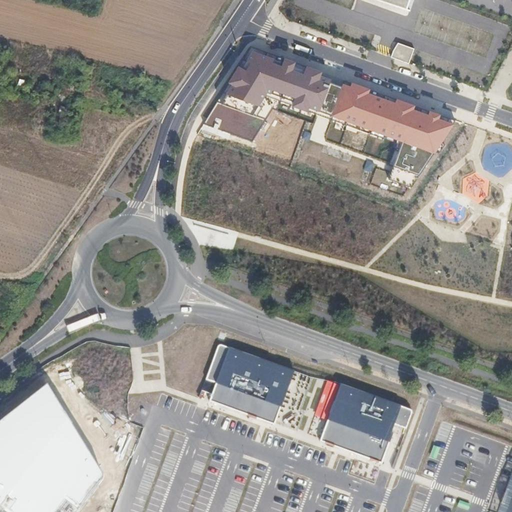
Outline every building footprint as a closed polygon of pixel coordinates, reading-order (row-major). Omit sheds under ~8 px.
[(399,44),(393,60),(409,66),(415,51),(399,44)] [(278,101),(402,144),(391,174),(409,181),(447,120),(251,48),(209,113),(257,132),(278,101)] [(275,425),(295,371),(219,343),(202,390),(212,394),(209,401),(275,425)] [(406,429),(412,413),(400,409),(401,406),(341,384),(320,442),(382,464),(393,433),(392,433),(394,425),(406,429)] [(102,471),(47,387),(0,423),(0,511),(78,511),(99,484),(102,471)] [(511,511),(511,491),(506,489),(501,503),(510,507),(508,511),(511,511)] [(508,511),(510,507),(501,503),(497,511),(508,511)]
